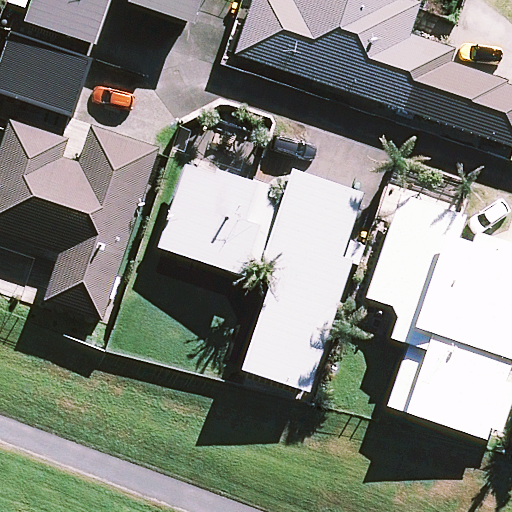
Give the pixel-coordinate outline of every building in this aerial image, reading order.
[(37,0),(34,12),(107,33),(115,0),(168,0),(208,11),(211,0),(37,0)] [(411,0),(258,0),(242,49),(436,112),(458,43),(404,25),(411,0)] [(98,49),(16,24),(0,80),(0,81),(81,106),(98,49)] [(60,129),(19,116),(0,174),(0,222),(72,246),(55,295),(107,312),(163,142),(102,122),(90,158),(54,147),(60,129)] [(293,185),(195,155),(169,239),(254,265),(259,247),(284,254),(251,360),(320,381),(353,274),(346,272),(372,185),(299,163),(293,185)] [(473,207),(409,186),(374,291),(407,302),(398,328),(416,334),(395,397),(502,432),(511,402),(511,377),(511,378),(511,377),(511,234),(469,220),(473,207)]
